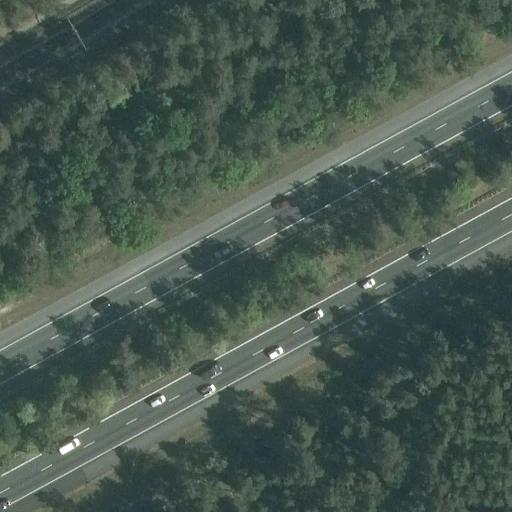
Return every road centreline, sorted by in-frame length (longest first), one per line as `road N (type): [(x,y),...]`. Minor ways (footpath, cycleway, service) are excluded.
road 1 (motorway): [(0,500),(511,220)]
road 2 (motorway): [(511,88),(0,365)]
